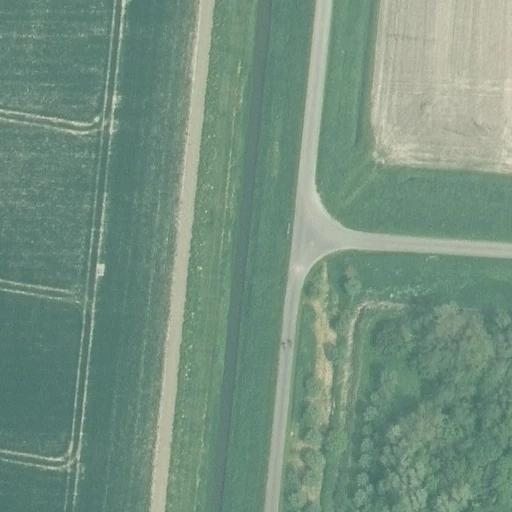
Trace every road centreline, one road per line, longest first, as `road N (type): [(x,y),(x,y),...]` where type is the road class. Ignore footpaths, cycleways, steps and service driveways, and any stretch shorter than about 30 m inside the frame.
road 1 (unclassified): [(272,511),(299,234)]
road 2 (unclassified): [(299,234),(322,0)]
road 3 (unclassified): [(299,234),(511,250)]
